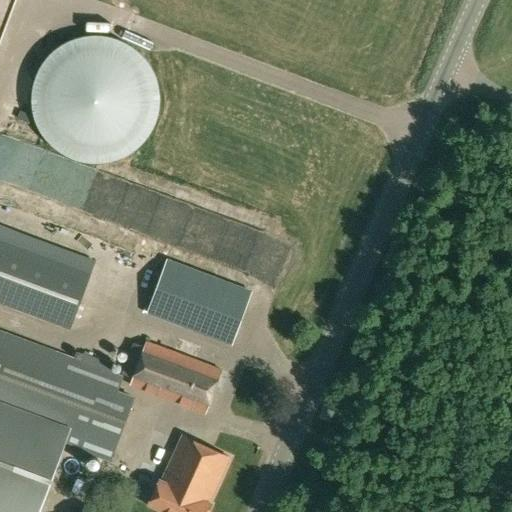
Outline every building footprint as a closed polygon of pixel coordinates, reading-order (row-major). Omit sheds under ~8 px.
[(0,302),(70,329),(90,274),(0,240),(0,302)] [(231,344),(251,292),(168,260),(148,312),(231,344)] [(0,416),(66,441),(80,446),(79,449),(111,460),(135,397),(118,391),(123,376),(0,330),(0,416)] [(250,355),(254,335),(245,334),(241,353),(250,355)] [(206,414),(223,369),(147,340),(130,385),(145,392),(145,391),(158,395),(157,396),(180,404),(179,404),(192,408),(191,409),(206,414)] [(330,404),(324,416),(331,419),(336,406),(330,404)] [(0,416),(0,511),(40,511),(66,441),(0,416)] [(209,502),(230,457),(182,435),(162,480),(160,479),(149,504),(166,511),(206,511),(211,503),(209,502)]
